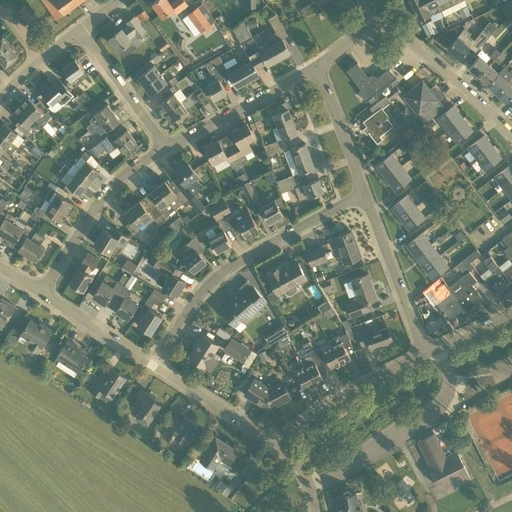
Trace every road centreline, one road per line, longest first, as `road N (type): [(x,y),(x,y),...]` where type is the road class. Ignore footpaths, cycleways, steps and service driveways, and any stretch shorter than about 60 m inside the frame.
road 1 (residential): [(156,363),(198,294),(240,255),(365,194)]
road 2 (residential): [(436,349),(447,380),(434,407),(308,478)]
road 3 (residential): [(38,290),(112,180),(162,145)]
road 4 (residential): [(278,447),(346,395),(428,353)]
road 5 (residential): [(162,145),(319,65)]
road 6 (residential): [(511,134),(381,16)]
road 7 (residential): [(428,353),(365,194)]
road 8 (residential): [(278,447),(156,363)]
road 9 (residential): [(162,145),(79,29)]
road 10 (residential): [(156,363),(38,290)]
road 11 (residential): [(365,194),(319,65)]
